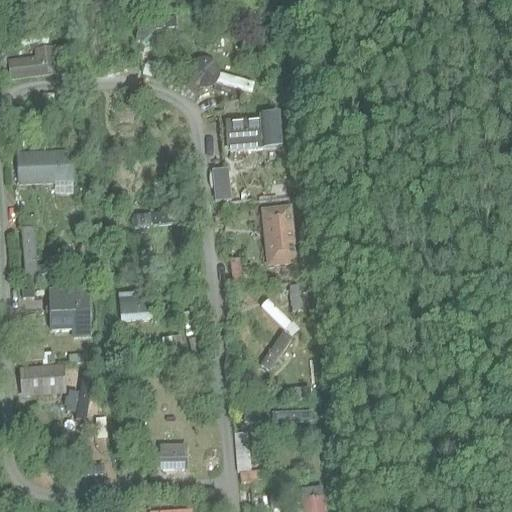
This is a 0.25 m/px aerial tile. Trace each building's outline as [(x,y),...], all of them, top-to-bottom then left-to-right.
[(143,38),(179,36),(178,19),(142,21),(143,38)] [(34,63),(5,65),(6,80),(56,76),(53,47),(33,49),(34,63)] [(257,84),(217,79),(216,87),(256,93),(257,84)] [(220,102),(209,103),(210,114),(221,113),(220,102)] [(242,104),(225,106),(226,114),(242,112),(242,104)] [(255,122),(224,125),(227,158),(258,155),(255,122)] [(72,153),(17,155),(18,189),(73,187),(72,153)] [(227,172),(211,174),(214,205),(230,203),(227,172)] [(287,210),(257,213),(263,271),(293,268),(287,210)] [(175,224),(173,214),(137,219),(138,229),(175,224)] [(34,232),(21,232),(23,276),(36,276),(34,232)] [(242,263),(232,263),(233,288),(243,288),(242,263)] [(283,289),(282,308),(303,309),(304,290),(283,289)] [(88,339),(86,293),(48,295),(49,333),(71,332),(72,340),(88,339)] [(151,295),(118,294),(118,306),(151,306),(151,295)] [(268,304),(260,313),(291,341),(299,331),(268,304)] [(154,312),(122,313),(122,325),(154,324),(154,312)] [(180,339),(161,340),(163,358),(182,356),(180,339)] [(281,339),(259,372),(267,377),(289,344),(281,339)] [(60,370),(20,373),(22,401),(63,398),(60,370)] [(93,377),(82,376),(80,400),(90,401),(93,377)] [(282,421),(314,422),(314,390),(297,390),(296,413),(282,413),(282,421)] [(80,403),(77,422),(86,423),(88,404),(80,403)] [(268,472),(255,473),(253,433),(239,434),(242,482),(268,480),(268,472)] [(187,449),(158,449),(158,473),(187,472),(187,449)] [(329,511),(329,498),(306,499),(307,511),(329,511)]
